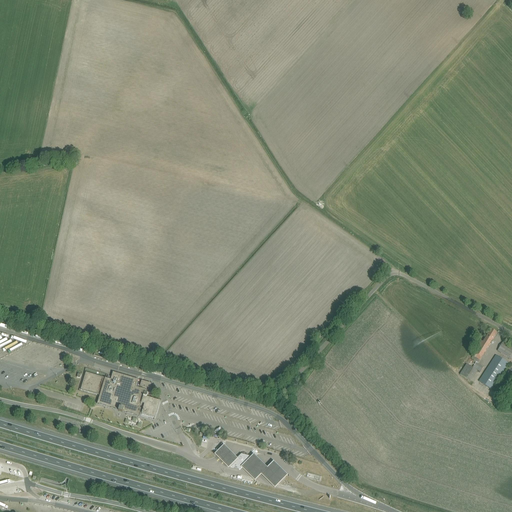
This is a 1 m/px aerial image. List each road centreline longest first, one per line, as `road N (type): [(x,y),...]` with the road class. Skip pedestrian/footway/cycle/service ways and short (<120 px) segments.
road 1 (unclassified): [(511,334),(389,271),(283,385),(266,391),(0,310)]
road 2 (motorway): [(315,511),(0,423)]
road 3 (motorway): [(0,444),(235,511)]
road 4 (track): [(371,287),(494,399)]
